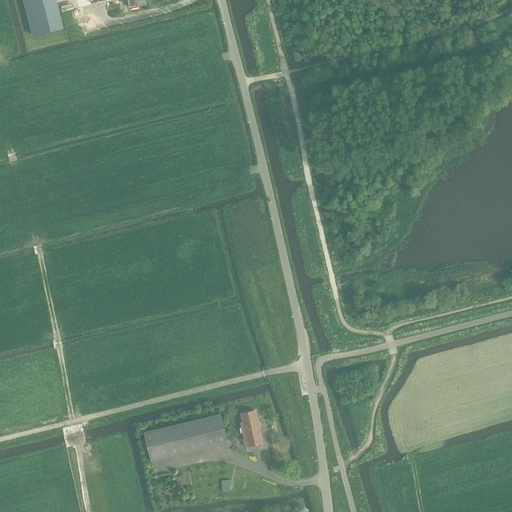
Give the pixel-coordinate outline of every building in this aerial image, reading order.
[(54,0),(24,0),(33,35),(62,28),(54,0)] [(128,0),(130,8),(145,5),(144,0),(128,0)] [(241,423),(247,447),(263,443),(255,411),(241,414),(243,422),(241,423)] [(151,462),(228,443),(221,414),(144,433),(151,462)] [(230,480),(222,481),(223,491),(231,491),(230,480)]
